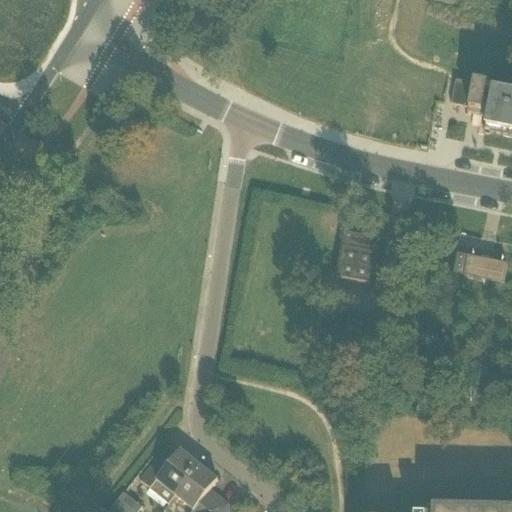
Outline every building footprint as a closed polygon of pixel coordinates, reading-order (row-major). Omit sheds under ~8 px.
[(482,114),(485,93),(487,87),(474,85),(474,86),(456,82),(451,107),(469,110),(469,111),(482,114)] [(511,98),(493,95),(487,128),(486,132),(511,136),(511,98)] [(371,286),(380,242),(345,235),(336,280),(371,286)] [(467,259),(457,257),(453,276),(463,278),(467,259)] [(505,401),(511,367),(511,267),(508,267),(467,259),(463,278),(453,276),(432,271),(410,382),(505,401)] [(363,326),(328,319),(319,364),(355,371),(363,326)] [(141,484),(151,492),(151,493),(169,507),(175,499),(199,469),(180,454),(173,463),(163,456),(141,484)] [(210,494),(218,484),(199,469),(175,499),(190,511),(221,511),(229,508),(210,494)]
